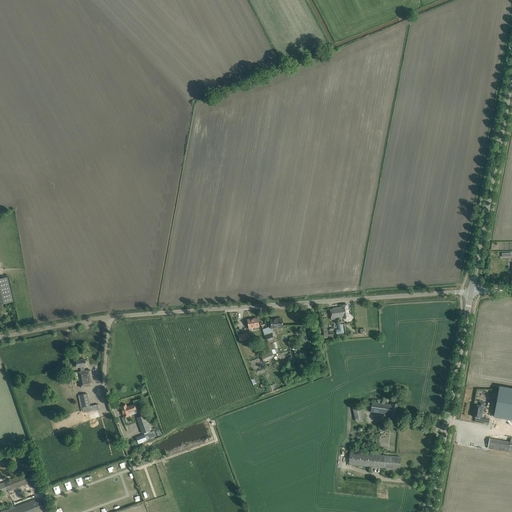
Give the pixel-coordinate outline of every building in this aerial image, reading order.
[(0,304),(13,301),(8,277),(0,279),(0,304)] [(330,309),(330,314),(331,320),(343,318),(349,318),(347,304),(340,305),(341,307),(333,308),(333,309),(330,309)] [(301,330),(307,329),(306,317),(294,318),(294,324),(300,324),(301,330)] [(247,320),(248,325),(248,328),(259,326),(258,318),(247,320)] [(271,328),(283,327),(282,323),(282,318),(276,319),(270,320),(271,328)] [(323,331),(324,339),(333,339),(332,334),(328,334),(327,330),(323,331)] [(247,332),(239,335),(241,341),(249,338),(247,332)] [(272,333),(265,336),(266,340),(267,343),(268,343),(275,341),(272,333)] [(271,350),(278,347),(276,342),(269,344),(271,350)] [(271,351),(266,353),(265,351),(262,353),(262,354),(261,355),(263,361),(274,357),(271,351)] [(85,359),(76,360),(77,367),(80,367),(81,372),(78,372),(79,380),(81,388),(93,385),(91,370),(85,371),(84,366),(86,366),(85,359)] [(511,389),(497,386),(492,416),(511,419),(511,389)] [(89,406),(90,406),(88,393),(80,395),(82,407),(83,413),(90,411),(89,406)] [(384,416),(390,417),(395,418),(397,404),(391,403),(390,404),(372,401),(370,411),(384,414),(384,416)] [(474,405),(472,416),(476,417),(475,422),(489,424),(489,419),(479,417),(481,410),(482,410),(484,402),(479,401),(478,405),(474,405)] [(121,406),(124,418),(130,416),(129,413),(136,410),(134,405),(127,407),(126,404),(121,406)] [(361,407),(353,408),(355,421),(357,420),(357,423),(362,422),(361,419),(364,419),(361,407)] [(145,434),(136,437),(138,443),(147,440),(147,439),(150,438),(155,436),(153,431),(150,432),(149,433),(148,431),(150,430),(145,415),(137,418),(142,433),(144,433),(145,434)] [(376,429),(365,433),(367,437),(377,433),(376,429)] [(487,448),(511,452),(511,438),(510,438),(510,442),(489,438),(487,448)] [(400,457),(395,456),(384,455),(384,453),(375,452),(375,455),(350,452),(348,465),(399,469),(400,457)] [(0,456),(0,468),(15,463),(11,453),(0,456)] [(0,483),(0,494),(7,492),(8,493),(10,493),(10,491),(32,482),(29,472),(0,483)] [(36,501),(35,500),(0,511),(44,511),(48,511),(43,499),(36,501)]
